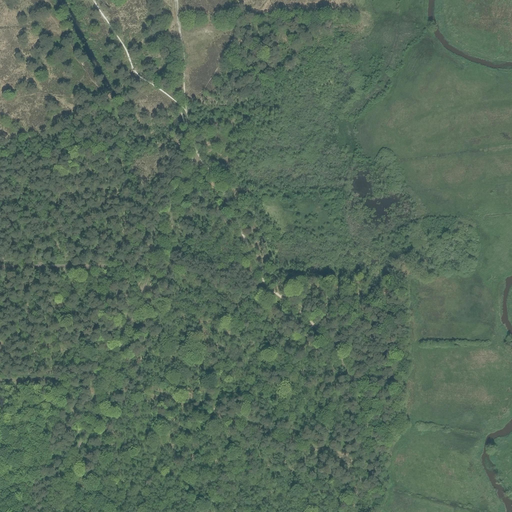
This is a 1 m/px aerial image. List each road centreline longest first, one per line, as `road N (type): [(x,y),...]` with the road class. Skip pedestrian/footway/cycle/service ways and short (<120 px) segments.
road 1 (track): [(199,155),(263,280),(320,333),(363,402),(367,434),(351,511)]
road 2 (track): [(190,131),(199,155),(105,381)]
road 3 (track): [(363,461),(105,381)]
road 4 (track): [(105,381),(52,511)]
